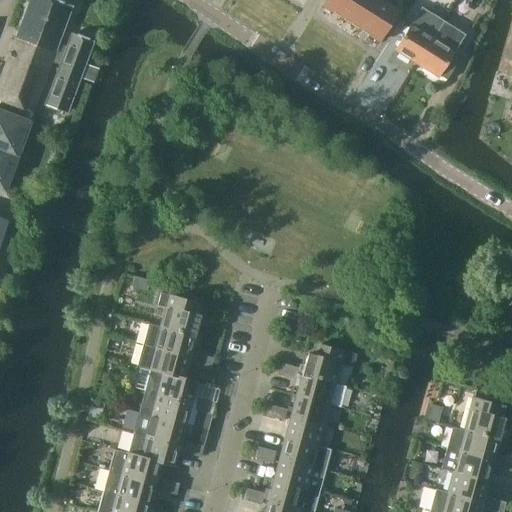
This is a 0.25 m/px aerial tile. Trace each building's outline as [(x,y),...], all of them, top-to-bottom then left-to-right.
[(51,62),(55,63),(58,54),(55,53),(58,45),(57,45),(71,7),(52,0),(29,0),(0,80),(0,189),(3,191),(51,62)] [(341,18),(352,0),(325,0),(322,6),(341,18)] [(359,30),(377,0),(352,0),(341,18),(359,30)] [(378,42),(398,9),(383,0),(377,0),(359,30),(378,42)] [(416,65),(432,39),(439,29),(423,18),(416,29),(411,26),(394,52),(416,65)] [(67,49),(58,45),(55,53),(58,54),(55,63),(61,65),(45,106),(66,114),(78,79),(92,84),(97,70),(84,65),(92,42),(72,35),(67,49)] [(454,53),(432,39),(416,65),(438,79),(439,77),(446,82),(454,68),(447,64),(454,53)] [(147,292),(150,281),(134,277),(131,287),(147,292)] [(193,301),(168,295),(161,293),(157,306),(165,308),(160,327),(160,328),(194,337),(200,315),(190,312),(193,301)] [(189,358),(194,337),(160,328),(160,327),(148,324),(148,325),(150,325),(146,331),(144,339),(144,345),(142,345),(189,358)] [(184,378),(189,358),(142,345),(142,346),(144,346),(141,352),(139,360),(139,366),(137,366),(136,367),(150,371),(161,374),(162,373),(183,379),(184,378)] [(307,353),(301,375),(336,384),(341,364),(353,367),(356,354),(320,345),(317,356),(307,353)] [(201,367),(204,356),(195,353),(192,365),(201,367)] [(213,358),(204,356),(201,367),(210,370),(213,358)] [(286,377),(289,365),(280,363),(277,374),(286,377)] [(298,368),(289,365),(286,377),(295,379),(298,368)] [(197,381),(184,378),(183,379),(162,373),(161,374),(150,371),(144,391),(191,404),(197,381)] [(336,384),(301,375),(296,396),(330,405),(336,384)] [(185,424),(191,404),(144,391),(139,412),(185,424)] [(330,405),(296,396),(290,416),(325,426),(330,405)] [(473,398),(464,430),(498,440),(504,418),(502,417),(505,406),(473,398)] [(203,413),(206,402),(197,399),(194,411),(203,413)] [(215,404),(206,402),(203,413),(211,415),(215,404)] [(428,404),(424,419),(438,423),(442,408),(428,404)] [(275,418),(278,407),(269,405),(266,416),(275,418)] [(287,409),(278,407),(275,418),(284,421),(287,409)] [(185,424),(139,412),(125,408),(120,429),(133,432),(145,436),(179,445),(185,424)] [(325,426),(290,416),(284,438),(319,447),(325,426)] [(498,440),(464,430),(452,427),(446,448),(493,461),(498,440)] [(179,445),(145,436),(133,432),(128,452),(126,452),(126,453),(139,457),(161,463),(160,464),(174,467),(179,445)] [(319,447),(284,438),(279,458),(325,471),(331,450),(319,447)] [(191,455),(195,443),(186,441),(183,452),(191,455)] [(203,446),(195,443),(191,455),(200,457),(203,446)] [(263,461),(267,449),(258,447),(255,458),(263,461)] [(487,481),(493,461),(446,448),(441,469),(452,472),(487,481)] [(275,451),(267,449),(263,461),(272,463),(275,451)] [(155,483),(160,464),(161,463),(139,457),(126,453),(114,450),(109,471),(155,483)] [(505,470),(508,459),(499,456),(496,468),(505,470)] [(325,471),(279,458),(273,479),(319,492),(325,471)] [(149,504),(155,483),(109,471),(108,471),(110,472),(107,477),(105,485),(105,491),(103,491),(103,492),(149,504)] [(482,502),(487,481),(452,472),(447,493),(482,502)] [(167,493),(170,481),(161,479),(158,490),(167,493)] [(313,511),(319,492),(273,479),(267,500),(310,511),(313,511)] [(179,484),(170,481),(167,493),(176,495),(179,484)] [(252,502),(255,491),(246,488),(243,500),(252,502)] [(478,511),(482,502),(447,493),(435,490),(429,511),(432,511),(478,511)] [(264,493),(255,491),(252,502),(261,505),(264,493)] [(147,511),(149,504),(103,492),(97,511),(147,511)] [(494,511),(497,500),(488,498),(485,509),(494,511)] [(310,511),(267,500),(264,511),(310,511)] [(502,511),(505,503),(497,500),(494,511),(502,511)]
